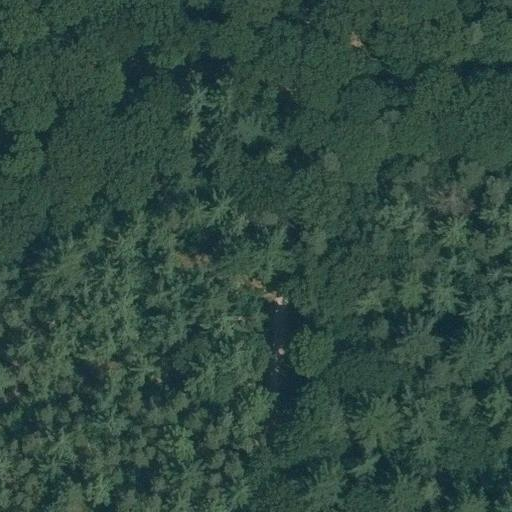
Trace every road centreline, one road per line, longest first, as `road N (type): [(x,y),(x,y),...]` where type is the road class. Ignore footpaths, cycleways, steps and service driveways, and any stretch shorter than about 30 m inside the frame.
road 1 (track): [(511,54),(450,81),(401,89),(67,60),(32,64),(0,80)]
road 2 (track): [(314,0),(260,511)]
